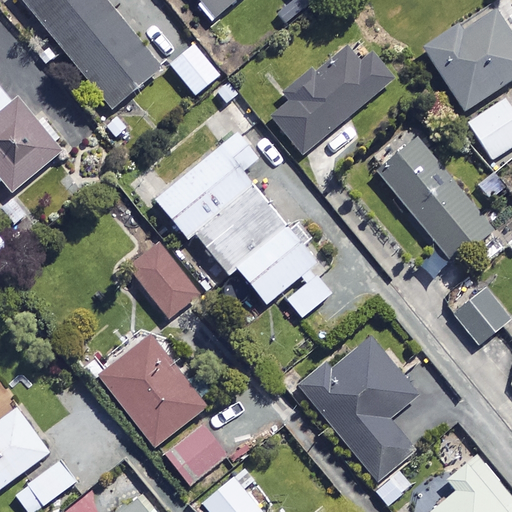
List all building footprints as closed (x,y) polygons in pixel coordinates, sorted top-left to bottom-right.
[(163,76),(99,0),(18,0),(115,116),(163,76)] [(193,0),(216,26),(246,0),(193,0)] [(296,0),(305,10),(318,0),(296,0)] [(511,78),(511,44),(488,7),(422,49),(461,111),(511,78)] [(358,61),(345,46),(311,74),(308,71),(284,91),(290,98),(269,116),(300,153),(390,78),(368,53),(358,61)] [(222,81),(195,48),(170,68),(198,101),(222,81)] [(0,178),(16,198),(65,157),(21,105),(16,109),(0,89),(0,83),(2,82),(0,79),(0,178)] [(235,87),(219,99),(240,129),(257,117),(235,87)] [(511,143),(511,115),(502,98),(464,120),(487,158),(511,143)] [(186,237),(192,232),(225,273),(236,264),(264,298),(312,260),(299,244),(310,235),(296,218),(286,226),(240,169),(256,157),(235,131),(153,197),(186,237)] [(488,226),(417,135),(375,168),(447,258),(488,226)] [(0,266),(14,254),(0,239),(0,266)] [(197,294),(156,240),(125,264),(166,317),(197,294)] [(329,293),(310,268),(298,277),(302,282),(282,298),(286,302),(279,307),(291,323),(329,293)] [(510,319),(485,287),(451,314),(476,346),(510,319)] [(203,403),(147,333),(96,373),(152,444),(203,403)] [(414,395),(369,337),(329,368),(325,363),(298,384),(373,480),(413,449),(387,416),(414,395)] [(0,484),(47,450),(14,405),(0,415),(0,484)] [(226,453),(200,421),(163,452),(188,483),(226,453)] [(511,511),(511,502),(473,455),(444,479),(453,489),(425,511),(511,511)] [(29,511),(74,480),(58,458),(12,492),(27,511),(29,511)] [(410,484),(397,470),(374,490),(386,505),(410,484)] [(261,511),(231,475),(200,501),(208,511),(261,511)] [(109,510),(93,490),(65,511),(145,511),(130,492),(109,510)]
